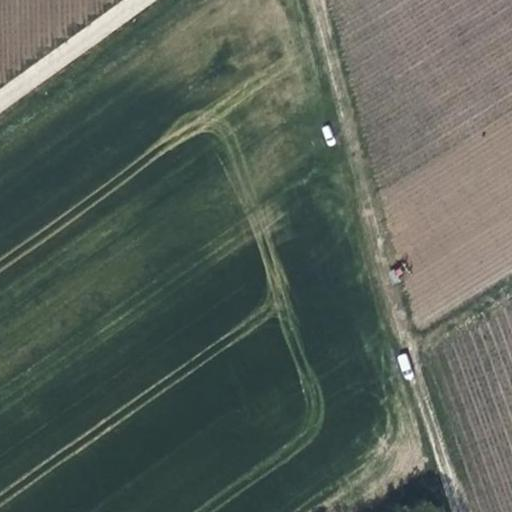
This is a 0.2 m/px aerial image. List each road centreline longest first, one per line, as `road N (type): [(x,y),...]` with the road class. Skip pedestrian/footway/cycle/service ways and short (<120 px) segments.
road 1 (track): [(314,0),(452,511)]
road 2 (unclassified): [(0,97),(133,0)]
